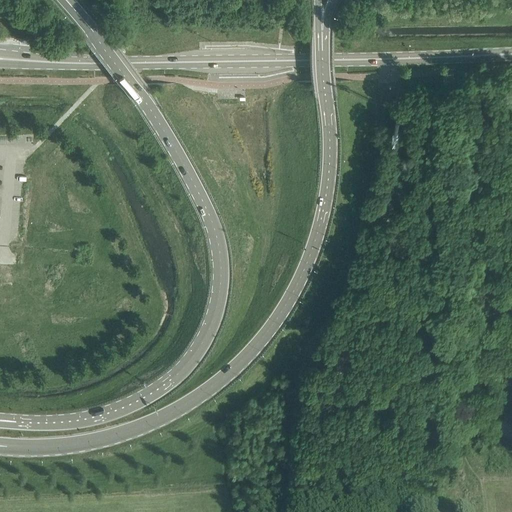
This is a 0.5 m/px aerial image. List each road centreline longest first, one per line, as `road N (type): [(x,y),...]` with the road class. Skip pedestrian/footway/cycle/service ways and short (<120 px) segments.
road 1 (secondary): [(11,447),(90,442),(174,412),(242,361),(277,318),(307,261),(328,182),(318,29)]
road 2 (secondary): [(93,32),(204,205),(218,246),(218,300),(204,339),(163,386),(97,417),(23,423)]
road 3 (secondary): [(36,61),(511,54)]
